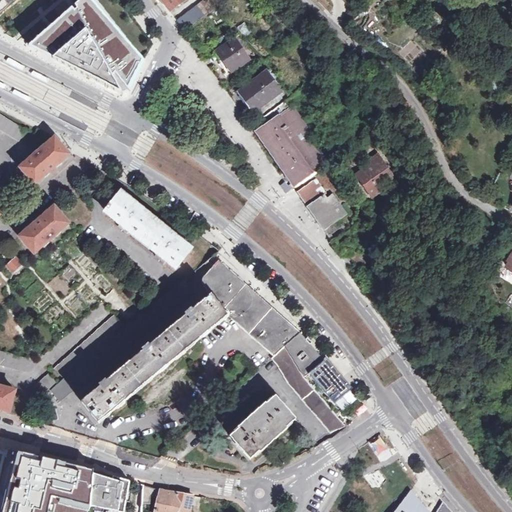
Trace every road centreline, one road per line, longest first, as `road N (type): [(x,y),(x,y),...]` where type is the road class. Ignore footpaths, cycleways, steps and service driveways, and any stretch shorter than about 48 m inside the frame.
road 1 (secondary): [(420,391),(351,296),(289,230),(131,115)]
road 2 (secondary): [(110,151),(269,261),(330,323),(394,411)]
road 3 (residential): [(307,0),(398,81),(449,160),(511,217)]
road 4 (unknown): [(291,211),(170,37)]
road 5 (tertiary): [(0,429),(117,468),(186,481)]
road 6 (secondary): [(508,511),(420,391)]
road 7 (secondary): [(131,115),(0,48)]
road 8 (unclassified): [(131,115),(170,37),(140,0)]
road 9 (secondary): [(394,411),(470,511)]
road 10 (secondary): [(0,94),(110,151)]
road 11 (residential): [(0,235),(81,165),(78,151)]
